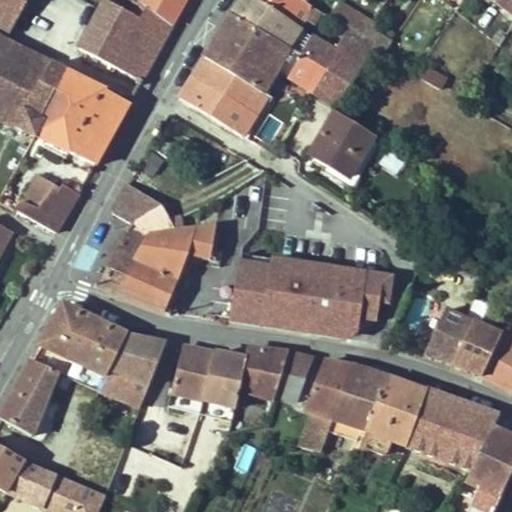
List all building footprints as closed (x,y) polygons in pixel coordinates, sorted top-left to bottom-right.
[(28,0),(0,0),(0,27),(9,33),(28,0)] [(146,8),(172,27),(187,0),(139,0),(138,3),(146,8)] [(253,0),(242,0),(232,17),(288,49),(300,30),(253,0)] [(299,0),(253,0),(300,30),(306,21),(314,9),(304,3),(299,0)] [(511,0),(494,0),(511,13),(511,0)] [(129,13),(104,1),(79,49),(115,68),(140,19),(129,13)] [(140,19),(146,8),(135,2),(129,13),(140,19)] [(339,2),(329,18),(348,29),(361,37),(372,22),(339,2)] [(146,8),(140,19),(115,68),(141,82),(172,27),(146,8)] [(322,14),(314,9),(306,21),(315,26),(322,14)] [(222,31),(204,59),(262,95),(288,49),(232,17),(222,31)] [(376,24),(372,22),(361,37),(375,45),(371,52),(382,59),(386,52),(392,43),(372,31),(376,24)] [(337,49),(312,92),(339,109),(371,52),(375,45),(361,37),(348,29),(337,49)] [(492,41),(499,46),(507,34),(500,29),(492,41)] [(313,35),(301,57),(324,71),(337,49),(313,35)] [(0,119),(33,137),(68,74),(0,39),(0,119)] [(396,57),(386,52),(382,59),(392,64),(396,57)] [(289,77),(312,92),(324,71),(301,57),(289,77)] [(179,99),(242,137),(267,98),(262,95),(204,59),(179,99)] [(425,70),(419,79),(439,90),(445,81),(425,70)] [(128,105),(68,74),(33,137),(94,166),(128,105)] [(374,137),(335,113),(310,155),(326,165),(349,179),(374,137)] [(381,141),(374,137),(349,179),(326,165),(321,172),(352,191),(381,141)] [(57,195),(60,190),(38,175),(21,203),(39,210),(52,192),(57,195)] [(161,207),(128,185),(112,214),(131,226),(133,227),(161,207)] [(55,234),(78,195),(62,186),(60,190),(57,195),(52,192),(39,210),(21,203),(16,213),(55,234)] [(148,236),(119,296),(164,313),(187,257),(220,263),(222,253),(217,253),(220,226),(209,205),(180,216),(183,231),(158,235),(148,236)] [(163,221),(158,235),(183,231),(180,216),(163,221)] [(0,225),(0,253),(12,232),(0,225)] [(131,226),(98,288),(119,296),(148,236),(133,227),(131,226)] [(446,228),(439,241),(442,243),(459,252),(469,258),(476,245),(446,228)] [(459,252),(442,243),(434,260),(450,268),(459,252)] [(355,332),(357,318),(374,320),(376,301),(380,276),(271,259),(270,267),(240,262),(229,320),(308,332),(310,318),(318,319),(316,333),(333,336),(334,329),(355,332)] [(380,276),(376,301),(386,303),(389,277),(380,276)] [(126,336),(63,306),(40,346),(106,378),(119,351),(126,336)] [(445,311),(423,357),(452,366),(482,378),(501,336),(445,311)] [(310,318),(308,332),(316,333),(318,319),(310,318)] [(501,336),(482,378),(511,394),(511,335),(503,330),(501,336)] [(166,344),(126,336),(119,351),(106,378),(99,392),(140,409),(166,344)] [(214,354),(183,348),(168,407),(199,415),(214,354)] [(244,361),(238,391),(272,402),(274,395),(282,372),(287,355),(246,351),(244,361)] [(244,361),(214,354),(199,415),(232,423),(238,391),(244,361)] [(282,372),(274,395),(295,404),(313,360),(287,355),(282,372)] [(57,372),(31,361),(0,417),(0,420),(31,437),(57,372)] [(323,362),(304,410),(313,415),(301,449),(320,454),(327,433),(332,421),(352,368),(323,362)] [(367,372),(352,368),(332,421),(348,426),(360,430),(365,432),(375,409),(386,378),(367,372)] [(365,432),(359,448),(382,455),(387,441),(405,448),(426,392),(386,378),(375,409),(365,432)] [(498,418),(426,392),(405,448),(471,473),(493,430),(498,418)] [(348,426),(332,421),(327,433),(356,442),(360,430),(348,426)] [(493,511),(511,472),(511,438),(493,430),(471,473),(452,510),(457,511),(493,511)] [(111,490),(129,495),(136,472),(176,484),(182,465),(124,447),(111,490)] [(24,461),(0,448),(0,491),(5,494),(24,461)] [(429,510),(433,511),(443,511),(449,496),(436,491),(429,510)]
